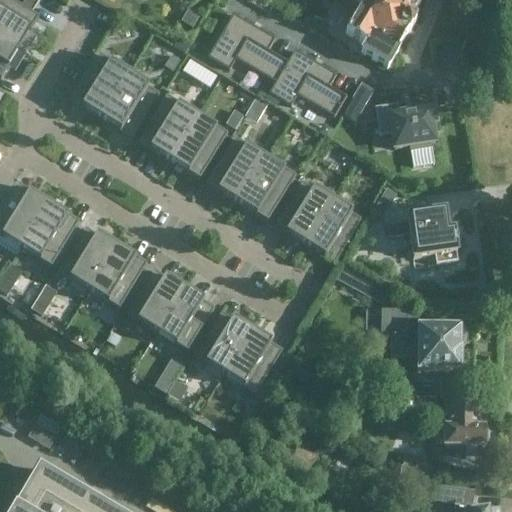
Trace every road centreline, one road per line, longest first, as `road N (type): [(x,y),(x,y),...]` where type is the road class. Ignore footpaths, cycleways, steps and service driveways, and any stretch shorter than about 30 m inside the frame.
road 1 (residential): [(17,158),(287,324),(308,288),(28,117)]
road 2 (unknown): [(511,71),(384,84),(228,0)]
road 3 (residential): [(28,117),(29,99),(70,37),(74,0)]
